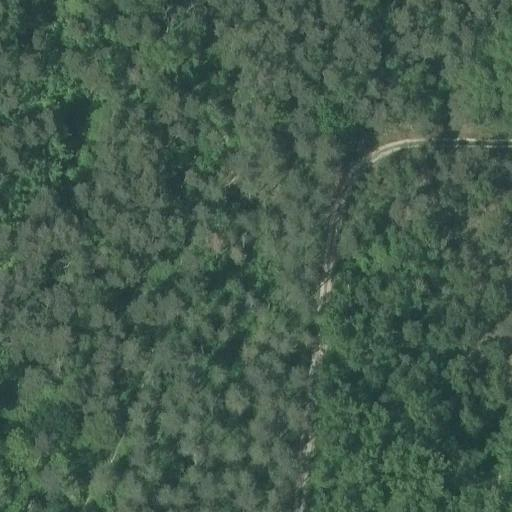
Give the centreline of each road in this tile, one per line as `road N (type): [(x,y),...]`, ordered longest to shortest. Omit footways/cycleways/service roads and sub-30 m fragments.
road 1 (track): [(301,511),(341,161)]
road 2 (track): [(511,158),(341,161)]
